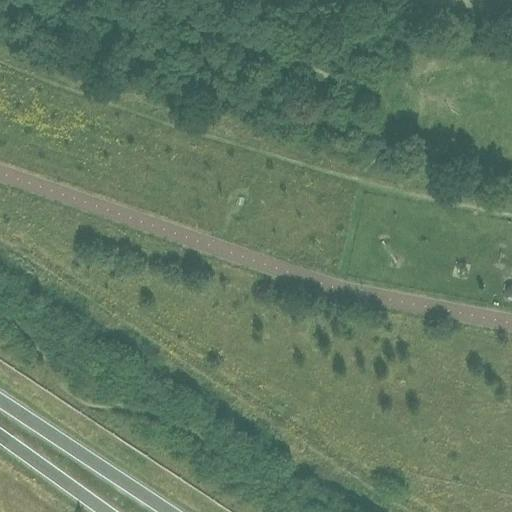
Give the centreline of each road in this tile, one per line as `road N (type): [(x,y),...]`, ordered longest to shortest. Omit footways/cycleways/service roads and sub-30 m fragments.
road 1 (primary): [(165,511),(0,401)]
road 2 (primary): [(0,437),(103,511)]
